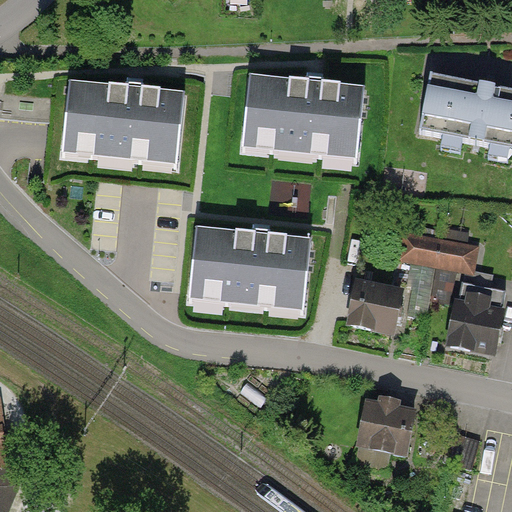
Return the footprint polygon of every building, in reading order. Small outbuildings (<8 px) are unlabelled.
[(365,89),(251,77),(243,150),(358,162),(365,89)] [(511,98),(429,82),(418,136),(447,141),(446,150),(468,154),(469,146),(492,150),(490,159),(511,163),(511,98)] [(185,96),(71,84),(63,157),(178,169),(185,96)] [(311,242),(197,230),(189,303),(303,315),(311,242)] [(478,250),(405,237),(400,263),(473,277),(478,250)] [(402,302),(357,291),(349,326),(394,336),(402,302)] [(502,317),(459,309),(451,349),(494,357),(502,317)] [(12,479),(0,402),(0,511),(9,511),(21,484),(12,479)] [(415,418),(366,409),(357,453),(406,463),(415,418)]
